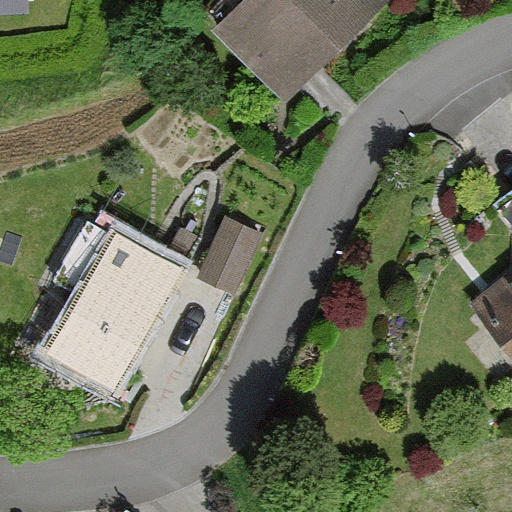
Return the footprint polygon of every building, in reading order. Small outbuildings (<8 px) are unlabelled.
[(0,0),(0,17),(39,15),(38,0),(0,0)] [(237,0),(209,27),(280,100),(382,0),(237,0)] [(245,297),(271,237),(228,219),(203,280),(245,297)] [(511,221),(508,225),(511,230),(511,278),(473,308),(511,357),(511,221)] [(121,397),(188,270),(102,224),(34,352),(121,397)]
